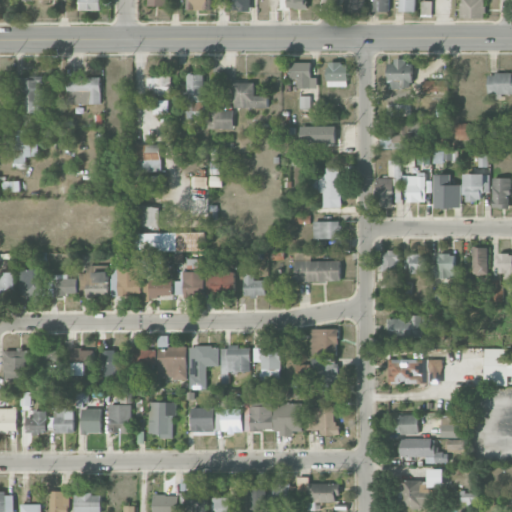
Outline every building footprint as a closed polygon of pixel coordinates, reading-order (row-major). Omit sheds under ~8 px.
[(79,0),(79,10),(102,10),(101,0),(79,0)] [(211,0),(186,0),(187,10),(211,9),(211,0)] [(251,0),(231,0),(231,11),(251,11),(251,0)] [(307,0),(287,0),(287,8),(307,9),(307,0)] [(364,12),(364,0),(345,0),(345,11),(364,12)] [(373,0),(374,12),(389,12),(389,0),(373,0)] [(416,11),(415,0),(399,0),(400,11),(416,11)] [(432,15),(432,1),(422,0),(422,15),(432,15)] [(485,0),(460,0),(460,16),(485,17),(485,0)] [(388,60),(389,88),(412,87),(411,60),(388,60)] [(312,62),(291,62),(291,78),(298,78),(297,88),(312,88),(312,62)] [(348,62),(328,62),(328,86),(348,86),(348,62)] [(205,74),(188,73),(187,119),(204,120),(205,74)] [(487,93),(511,93),(511,73),(488,73),(487,93)] [(11,75),(0,75),(0,93),(11,93),(11,75)] [(102,104),(102,76),(68,75),(68,103),(102,104)] [(171,75),(148,76),(148,94),(154,94),(154,114),(172,114),(171,75)] [(45,79),(16,78),(15,128),(32,128),(32,112),(44,113),(45,79)] [(449,80),(423,79),(423,91),(449,92),(449,80)] [(268,108),(268,95),(255,95),(255,82),(235,82),(235,107),(268,108)] [(311,95),(299,96),(300,109),(311,108),(311,95)] [(234,128),(234,110),(208,110),(208,129),(234,128)] [(413,120),(398,119),(398,129),(391,128),(391,141),(412,142),(413,120)] [(454,139),(475,139),(475,123),(455,123),(454,139)] [(336,125),(301,126),(301,143),(336,142),(336,125)] [(7,144),(14,144),(15,164),(26,163),(26,156),(37,155),(37,129),(7,130),(7,144)] [(136,172),(162,171),(161,143),(135,144),(136,172)] [(444,151),(434,151),(434,163),(444,163),(444,151)] [(430,164),(430,152),(418,152),(418,164),(430,164)] [(480,166),(488,166),(488,153),(479,153),(480,166)] [(402,160),(389,160),(389,178),(378,178),(377,207),(393,207),(394,178),(402,178),(402,160)] [(324,207),(342,207),(343,167),(325,167),(325,176),(313,175),(312,191),(324,191),(324,207)] [(489,192),(489,173),(464,174),(464,191),(466,191),(466,200),(482,200),(482,192),(489,192)] [(409,201),(426,201),(426,174),(403,175),(403,186),(408,186),(409,201)] [(435,208),(461,207),(461,184),(451,185),(451,174),(434,174),(435,208)] [(493,207),(509,208),(509,194),(511,194),(511,178),(493,178),(493,207)] [(20,181),(3,181),(3,190),(21,190),(20,181)] [(160,226),(161,206),(136,206),(135,225),(160,226)] [(341,238),(341,221),(314,221),(314,239),(341,238)] [(136,252),(206,250),(206,232),(136,233),(136,252)] [(488,247),(472,247),(473,274),(488,274),(488,247)] [(401,250),(381,250),(381,269),(401,269),(401,250)] [(295,252),(296,282),(342,281),(341,260),(312,261),(312,252),(295,252)] [(411,272),(426,272),(426,253),(410,253),(411,272)] [(431,278),(455,278),(456,253),(438,253),(438,262),(432,262),(431,278)] [(511,253),(498,254),(499,273),(506,272),(506,286),(511,285),(511,253)] [(190,271),(202,270),(201,258),(189,259),(190,271)] [(152,262),(143,263),(145,297),(174,296),(173,275),(153,276),(152,262)] [(141,266),(112,267),(112,295),(142,294),(141,266)] [(19,269),(19,294),(26,294),(26,301),(42,301),(42,269),(19,269)] [(15,271),(0,271),(0,298),(16,298),(15,271)] [(109,271),(90,272),(81,272),(81,285),(87,285),(87,296),(109,295),(109,271)] [(176,281),(176,294),(205,295),(205,271),(184,271),(184,281),(176,281)] [(207,294),(236,293),(235,271),(206,272),(207,294)] [(69,273),(54,274),(54,295),(78,294),(78,278),(69,278),(69,273)] [(266,279),(255,280),(255,274),(245,274),(246,296),(266,295),(266,279)] [(491,301),(502,302),(503,280),(492,279),(491,301)] [(434,306),(447,305),(446,292),(434,292),(434,306)] [(424,336),(423,314),(413,315),(413,319),(389,319),(390,337),(424,336)] [(311,329),(311,354),(339,353),(339,328),(311,329)] [(285,359),(297,358),(296,336),(284,336),(285,359)] [(255,361),(261,361),(261,379),(282,378),(282,345),(255,346),(255,361)] [(191,346),(191,389),(208,389),(208,366),(220,366),(221,346),(191,346)] [(251,371),(251,346),(222,347),(223,376),(229,375),(229,371),(251,371)] [(157,348),(135,347),(134,367),(156,368),(157,348)] [(159,347),(159,377),(188,376),(188,347),(159,347)] [(93,349),(71,348),(71,375),(84,375),(85,363),(92,364),(93,349)] [(5,349),(4,379),(23,379),(23,372),(31,372),(31,350),(5,349)] [(59,367),(58,350),(35,352),(36,369),(59,367)] [(120,350),(101,350),(101,375),(119,375),(120,350)] [(484,375),(511,375),(511,356),(485,356),(484,375)] [(390,384),(442,383),(442,358),(390,359),(390,384)] [(338,385),(339,361),(313,360),(313,385),(338,385)] [(298,377),(312,377),(312,364),(298,364),(298,377)] [(274,406),(253,405),(254,393),(246,392),(245,413),(252,413),(251,430),(273,430),(274,406)] [(175,402),(150,401),(150,433),(161,433),(161,438),(175,438),(175,402)] [(303,403),(276,403),(276,436),(294,436),(294,431),(304,431),(303,403)] [(131,404),(109,404),(110,432),(131,432),(131,404)] [(337,406),(315,407),(316,414),(307,415),(307,430),(321,430),(321,435),(338,434),(337,406)] [(0,431),(19,432),(18,407),(0,407),(0,431)] [(215,407),(192,407),(193,433),(215,433),(215,407)] [(75,432),(74,408),(54,408),(55,433),(75,432)] [(103,408),(82,409),(82,432),(103,432),(103,408)] [(27,417),(27,432),(47,432),(47,410),(34,410),(34,417),(27,417)] [(223,432),(244,431),(243,410),(222,411),(223,432)] [(418,414),(399,415),(400,434),(419,433),(418,414)] [(466,437),(466,424),(454,424),(454,415),(441,415),(441,437),(466,437)] [(426,456),(426,462),(448,462),(448,452),(434,452),(434,438),(400,438),(400,456),(426,456)] [(444,468),(428,468),(429,487),(444,487),(444,468)] [(428,480),(403,480),(403,506),(428,506),(428,480)] [(251,511),(268,511),(268,505),(290,504),(290,482),(273,483),(274,493),(265,494),(264,487),(250,487),(251,511)] [(308,483),(308,501),(336,502),(336,495),(340,495),(340,483),(308,483)] [(187,511),(207,511),(207,489),(186,490),(187,511)] [(14,511),(15,492),(0,491),(0,511),(14,511)] [(50,511),(69,511),(70,492),(51,491),(50,511)] [(478,504),(477,492),(460,493),(460,505),(478,504)] [(102,511),(102,493),(75,493),(75,511),(102,511)] [(178,511),(179,494),(153,495),(153,511),(178,511)] [(230,511),(231,497),(214,497),(213,511),(230,511)] [(42,511),(43,503),(21,504),(21,511),(42,511)]
